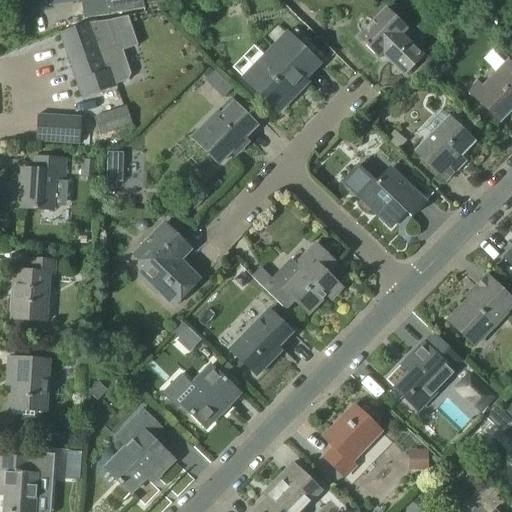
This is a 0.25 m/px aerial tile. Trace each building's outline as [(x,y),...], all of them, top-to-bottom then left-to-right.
[(386,11),(358,38),(378,58),(383,54),(404,75),(423,57),(400,35),(406,29),(386,11)] [(461,32),(472,21),(463,13),(452,24),(461,32)] [(115,87),(114,84),(127,80),(129,74),(121,49),(115,46),(106,21),(88,24),(61,33),(83,98),(115,87)] [(287,34),(244,80),(278,113),(297,92),(292,87),(302,77),(304,80),(319,64),(287,34)] [(500,122),(511,110),(511,109),(511,65),(508,61),(483,86),(478,81),(468,91),(500,122)] [(206,79),(213,72),(208,68),(201,75),(206,79)] [(220,77),(211,86),(223,98),(232,88),(220,77)] [(249,135),(257,126),(233,105),(221,117),(217,113),(193,140),(219,165),(235,149),(239,152),(252,138),(249,135)] [(132,125),(127,110),(126,106),(94,117),(100,135),(132,125)] [(81,117),(38,114),(36,142),(80,145),(81,117)] [(452,164),(474,142),(450,117),(415,153),(445,182),(457,169),(452,164)] [(107,152),(107,166),(124,166),(124,152),(107,152)] [(64,160),(34,158),(33,170),(21,169),(18,209),(51,211),(53,180),(62,180),(64,160)] [(82,160),(81,178),(96,179),(97,161),(82,160)] [(359,166),(343,182),(390,228),(405,212),(411,217),(425,203),(391,169),(377,183),(359,166)] [(145,232),(147,229),(147,225),(144,222),(140,222),(137,225),(137,229),(140,232),(145,232)] [(173,306),(199,281),(179,261),(190,249),(165,224),(134,256),(145,267),(140,272),(173,306)] [(295,266),(293,263),(274,282),(261,268),(253,276),(287,310),(295,302),(308,315),(327,296),(331,300),(342,288),(328,274),(337,265),(316,244),(295,266)] [(14,270),(11,320),(46,323),(48,276),(54,275),(55,261),(30,259),(29,271),(14,270)] [(477,292),(448,322),(474,346),(511,306),(511,300),(487,276),(474,289),(477,292)] [(272,353),(292,333),(268,311),(230,351),(257,376),(276,357),(272,353)] [(180,339),(189,329),(182,322),(174,330),(172,333),(179,339),(180,339)] [(453,374),(422,343),(412,353),(425,365),(415,376),(410,372),(395,388),(417,410),(453,374)] [(87,365),(87,354),(79,354),(79,365),(87,365)] [(49,361),(48,361),(9,358),(7,376),(13,377),(11,410),(12,410),(11,428),(34,429),(35,412),(46,413),(49,361)] [(177,409),(181,405),(206,429),(239,395),(209,366),(192,385),(181,375),(162,395),(177,409)] [(457,391),(469,402),(484,386),(471,375),(457,391)] [(98,382),(89,392),(97,401),(107,390),(98,382)] [(484,416),(494,425),(505,414),(495,404),(484,416)] [(511,406),(510,404),(503,411),(511,419),(511,406)] [(338,431),(328,442),(334,448),(325,458),(345,477),(355,466),(351,462),(370,443),(365,439),(376,427),(355,407),(334,428),(338,431)] [(115,437),(126,448),(105,470),(131,494),(152,473),(157,478),(174,461),(152,439),(162,429),(143,412),(126,429),(125,428),(115,437)] [(429,450),(417,450),(417,464),(408,464),(408,470),(428,471),(429,450)] [(65,465),(80,466),(81,452),(65,451),(65,465)] [(459,454),(447,466),(458,476),(470,464),(459,454)] [(3,511),(34,511),(37,475),(27,474),(28,459),(2,457),(0,482),(0,486),(6,487),(3,511)] [(302,511),(322,492),(293,464),(263,495),(268,499),(255,511),(302,511)] [(511,511),(511,504),(496,490),(487,481),(471,498),(485,511),(511,511)] [(406,509),(408,511),(417,511),(424,506),(417,499),(406,509)]
